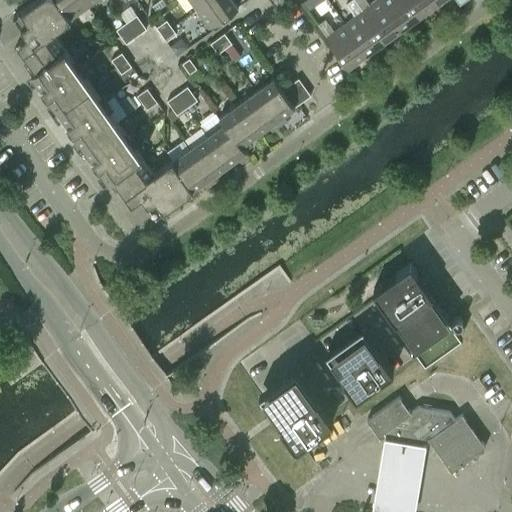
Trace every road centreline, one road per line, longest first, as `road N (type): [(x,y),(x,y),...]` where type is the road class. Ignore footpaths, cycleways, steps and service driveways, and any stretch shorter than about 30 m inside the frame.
road 1 (residential): [(0,115),(88,237),(123,257),(148,249),(338,113)]
road 2 (tertiary): [(166,426),(0,199)]
road 3 (tertiary): [(0,241),(143,445)]
road 4 (residential): [(338,113),(495,0)]
road 5 (residential): [(511,311),(454,229),(511,188)]
road 6 (residential): [(338,113),(254,0)]
